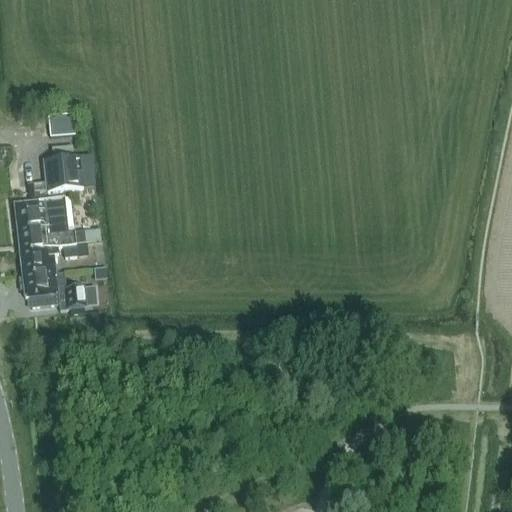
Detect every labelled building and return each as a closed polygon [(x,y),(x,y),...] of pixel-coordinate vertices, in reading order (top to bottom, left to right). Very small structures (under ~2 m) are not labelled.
[(73,117),(48,120),(51,141),(76,138),(73,118),(73,117)] [(72,149),(51,151),(53,163),(73,160),(72,149)] [(46,199),(85,194),(81,159),(73,160),(53,163),(42,164),(46,199)] [(48,204),(14,208),(17,232),(63,227),(63,226),(60,203),(48,204)] [(75,249),(75,248),(86,246),(84,235),(74,236),(74,234),(68,235),(67,226),(63,226),(63,227),(17,232),(20,255),(58,251),(65,250),(75,249)] [(76,249),(75,249),(65,250),(66,261),(77,260),(76,249)] [(58,257),(58,251),(20,255),(22,279),(56,274),(54,258),(58,257)] [(56,274),(22,279),(25,302),(30,301),(31,312),(59,308),(58,298),(59,298),(56,276),(56,274)] [(86,312),(84,290),(66,292),(68,314),(86,312)]
